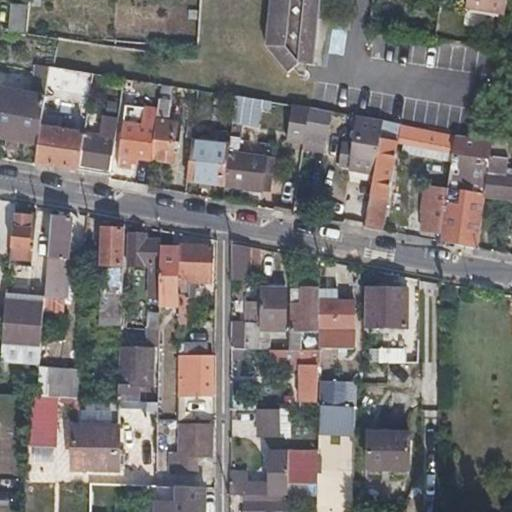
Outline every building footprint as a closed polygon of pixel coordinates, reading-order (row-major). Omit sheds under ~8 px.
[(300,62),(307,63),(314,64),(320,0),(269,0),(265,44),(288,70),(300,62)] [(505,12),(506,0),(466,0),(466,6),(505,12)] [(7,3),(6,31),(25,32),(26,4),(7,3)] [(57,38),(60,14),(60,12),(28,7),(25,34),(57,38)] [(121,22),(60,14),(57,38),(119,47),(121,22)] [(195,57),(196,46),(197,34),(140,26),(137,49),(195,57)] [(87,115),(89,103),(94,73),(68,69),(51,65),(47,86),(76,91),(73,113),(87,115)] [(99,155),(81,151),(78,170),(109,176),(125,78),(94,73),(89,103),(107,106),(99,155)] [(176,164),(178,154),(180,143),(184,144),(187,124),(165,120),(166,114),(170,114),(174,86),(162,84),(158,112),(151,160),(176,164)] [(1,86),(0,90),(0,95),(44,103),(46,94),(1,86)] [(38,142),(39,133),(44,103),(0,95),(0,135),(7,137),(15,138),(38,142)] [(261,181),(269,182),(272,159),(238,154),(243,124),(257,126),(260,107),(271,108),(273,101),(236,96),(229,146),(224,186),(260,191),(260,187),(261,181)] [(309,107),(292,104),(287,139),(304,142),(309,107)] [(138,158),(151,160),(158,112),(146,110),(143,127),(125,124),(118,167),(132,169),(132,164),(133,157),(138,158)] [(385,121),(362,116),(352,168),(375,172),(385,121)] [(400,140),(453,150),(455,134),(412,126),(385,121),(375,172),(364,227),(382,230),(400,140)] [(39,133),(38,142),(35,162),(78,170),(81,151),(51,146),(52,136),(39,133)] [(452,153),(490,159),(490,154),(491,147),(492,139),(455,134),(453,150),(452,153)] [(15,138),(7,137),(5,145),(13,147),(15,138)] [(186,180),(224,186),(229,146),(192,140),(186,180)] [(490,159),(487,183),(485,193),(511,197),(511,176),(510,176),(511,170),(504,169),(505,156),(490,154),(490,159)] [(485,193),(487,183),(476,181),(474,192),(459,190),(460,179),(449,177),(447,189),(440,233),(439,241),(478,248),(481,228),(484,199),(485,193)] [(440,233),(447,189),(423,186),(420,208),(420,230),(440,233)] [(504,202),(484,199),(481,228),(501,230),(504,202)] [(25,258),(27,258),(30,258),(35,216),(14,214),(9,262),(24,263),(25,258)] [(44,312),(53,313),(62,315),(72,220),(52,217),(44,312)] [(102,227),(102,246),(102,264),(110,265),(109,325),(120,325),(122,228),(102,227)] [(149,286),(160,286),(160,250),(160,241),(146,240),(145,234),(129,234),(129,266),(149,266),(149,286)] [(231,244),(231,263),(231,281),(248,281),(248,266),(260,265),(260,249),(231,244)] [(179,248),(179,250),(179,298),(194,298),(194,284),(211,284),(212,248),(179,248)] [(179,298),(179,250),(160,250),(160,286),(160,305),(179,305),(179,303),(179,298)] [(260,287),(260,301),(260,327),(284,327),(285,287),(260,287)] [(366,326),(387,326),(408,326),(408,287),(367,287),(366,326)] [(316,327),(318,288),(291,288),(291,327),(316,327)] [(336,288),(318,288),(316,327),(353,326),(353,298),(336,298),(336,288)] [(260,327),(260,301),(247,301),(246,335),(239,335),(239,330),(231,329),(231,349),(260,349),(260,327)] [(187,303),(179,303),(179,305),(179,328),(188,328),(187,303)] [(130,327),(137,327),(144,327),(144,311),(130,312),(130,327)] [(149,311),(149,330),(160,330),(160,311),(149,311)] [(0,342),(0,345),(20,347),(40,348),(43,317),(3,314),(3,319),(0,342)] [(291,329),(291,335),(291,340),(316,341),(316,329),(291,329)] [(160,330),(149,330),(149,345),(160,345),(160,330)] [(418,338),(412,339),(405,339),(405,348),(380,348),(380,361),(387,362),(418,362),(418,338)] [(186,344),(186,358),(207,358),(208,345),(186,344)] [(267,349),(267,354),(267,360),(287,359),(287,349),(267,349)] [(154,351),(120,350),(119,400),(138,401),(139,386),(147,386),(148,364),(153,365),(154,351)] [(178,357),(178,377),(178,397),(212,397),(212,358),(207,358),(186,358),(178,357)] [(418,385),(418,362),(387,362),(387,384),(418,385)] [(297,401),(305,401),(314,400),(314,365),(297,365),(297,401)] [(35,368),(35,397),(75,398),(76,370),(35,368)] [(341,383),(319,382),(320,405),(341,405),(341,383)] [(26,445),(58,447),(60,399),(28,397),(26,445)] [(82,425),(88,426),(94,426),(94,468),(118,469),(119,400),(82,398),(82,425)] [(316,436),(351,438),(352,407),(317,406),(316,436)] [(257,437),(273,437),(288,437),(288,409),(257,409),(257,437)] [(212,457),(212,442),(212,427),(181,426),(180,457),(171,457),(171,474),(197,475),(197,457),(212,457)] [(406,468),(406,450),(406,432),(365,432),(365,467),(406,468)] [(289,495),(288,483),(288,450),(271,450),(270,480),(247,480),(247,469),(230,469),(230,494),(243,494),(286,495),(289,495)] [(288,450),(288,483),(318,483),(318,450),(288,450)] [(176,511),(205,511),(206,487),(178,487),(177,502),(176,511)] [(286,511),(286,495),(243,494),(243,511),(286,511)] [(176,511),(177,502),(157,501),(157,511),(176,511)]
